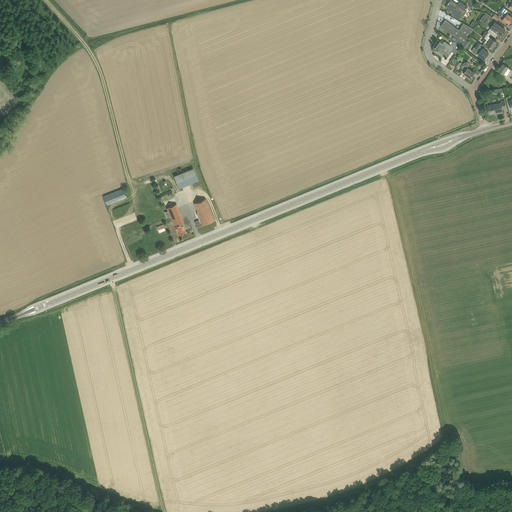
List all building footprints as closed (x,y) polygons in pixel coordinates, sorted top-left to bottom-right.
[(460,6),(451,0),(450,0),(446,7),(451,10),(449,12),(459,19),(466,10),(468,7),(462,2),(460,6)] [(502,20),(506,23),(506,22),(509,24),(511,19),(511,16),(507,14),(509,11),(503,7),(501,11),(503,13),(501,16),(504,18),(502,20)] [(493,18),(486,13),(480,20),(485,23),(486,23),(488,19),(491,21),(491,20),(492,20),(493,18)] [(459,30),(445,20),(441,26),(458,38),(455,42),(461,46),(468,37),(474,29),(464,23),(459,30)] [(495,37),(498,34),(498,33),(501,35),(505,29),(495,22),(493,24),(490,28),(490,29),(488,31),(495,37)] [(486,30),(482,36),(486,39),(490,33),(488,31),(488,32),(486,30)] [(481,41),(492,49),(497,42),(492,38),(489,42),(486,40),(483,38),(481,41)] [(450,45),(449,45),(445,41),(443,44),(440,42),(435,49),(438,51),(447,57),(452,51),(455,54),(461,46),(455,42),(453,41),(450,45)] [(477,54),(485,59),(489,53),(486,51),(486,50),(480,46),(482,44),(478,42),(477,44),(472,51),(477,55),(477,54)] [(452,63),(453,63),(454,65),(458,68),(462,63),(456,59),(452,63)] [(467,68),(469,65),(469,63),(467,62),(464,62),(461,67),(465,71),(464,73),(470,78),(474,73),(467,68)] [(508,67),(504,64),(498,70),(503,74),(506,76),(507,76),(511,70),(508,67)] [(502,109),(506,108),(505,100),(501,101),(501,103),(487,106),(489,114),(503,111),(502,109)] [(179,188),(199,181),(195,168),(175,175),(179,188)] [(106,203),(126,197),(123,189),(104,195),(106,203)] [(197,213),(202,225),(214,220),(206,199),(195,204),(198,212),(197,213)] [(178,235),(186,232),(182,224),(184,223),(176,205),(167,208),(178,235)]
